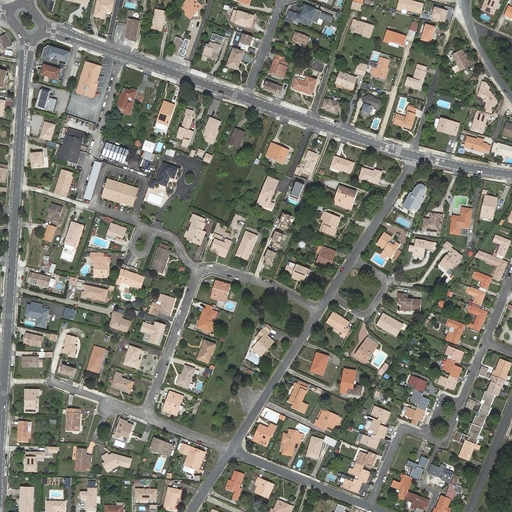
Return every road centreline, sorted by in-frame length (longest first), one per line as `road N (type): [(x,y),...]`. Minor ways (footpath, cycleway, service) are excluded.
road 1 (tertiary): [(28,38),(0,464)]
road 2 (tertiary): [(247,99),(412,155)]
road 3 (residential): [(322,307),(235,449)]
road 4 (residential): [(121,54),(78,203)]
road 5 (residential): [(148,413),(201,269)]
road 6 (residential): [(235,449),(372,504)]
road 7 (tertiary): [(121,54),(247,99)]
road 8 (residential): [(201,269),(274,283),(322,307)]
road 9 (residential): [(412,155),(352,258)]
